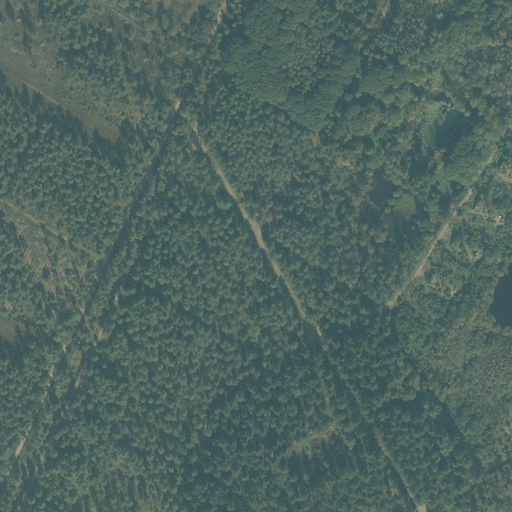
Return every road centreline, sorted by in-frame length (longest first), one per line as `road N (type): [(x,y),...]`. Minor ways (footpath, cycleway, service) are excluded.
road 1 (track): [(256,0),(16,511)]
road 2 (track): [(511,120),(402,292),(316,334),(224,395),(165,511)]
road 3 (track): [(390,0),(258,236),(193,133)]
road 4 (track): [(420,511),(258,236)]
road 5 (track): [(104,261),(227,0)]
road 6 (track): [(0,485),(104,261)]
road 7 (track): [(300,511),(132,408)]
road 8 (track): [(0,198),(104,261)]
